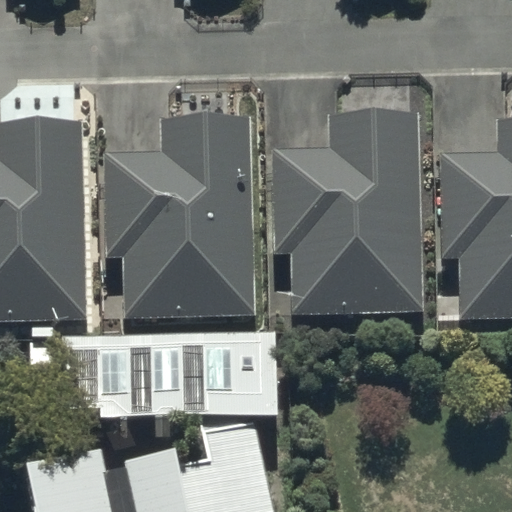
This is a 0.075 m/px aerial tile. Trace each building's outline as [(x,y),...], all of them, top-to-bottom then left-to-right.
[(285,135),(227,136),(228,241),(246,241),(247,298),(375,297),(373,102),(285,103),(285,135)] [(116,141),(58,141),(59,246),(77,246),(77,303),(206,302),(204,107),(115,108),(116,141)] [(455,141),(397,142),(398,247),(416,247),(416,304),(511,303),(511,108),(454,109),(455,141)] [(0,323),(54,323),(52,128),(0,128),(0,323)] [(100,439),(111,438),(171,437),(198,437),(199,462),(253,461),(253,436),(276,436),(274,344),(61,349),(61,358),(46,359),(47,391),(62,391),(62,430),(99,429),(100,439)] [(100,484),(24,500),(26,511),(179,511),(174,487),(104,502),(100,484)]
